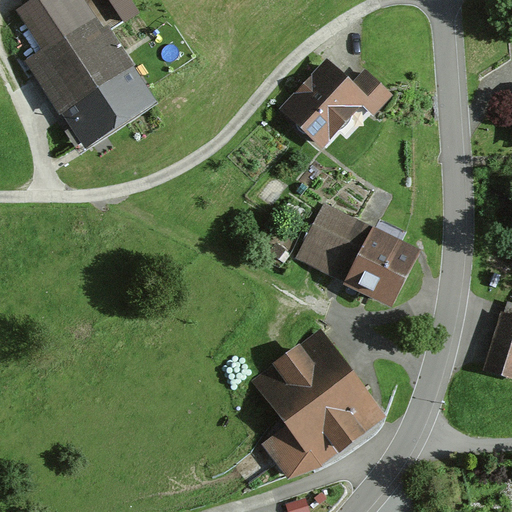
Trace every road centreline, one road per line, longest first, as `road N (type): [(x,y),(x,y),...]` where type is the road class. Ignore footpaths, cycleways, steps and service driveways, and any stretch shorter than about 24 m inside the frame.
road 1 (residential): [(409,432),(444,328),(457,236),(440,0)]
road 2 (residential): [(39,197),(114,195),(169,176),(225,137),(333,25),(381,0)]
road 3 (track): [(114,195),(327,311)]
